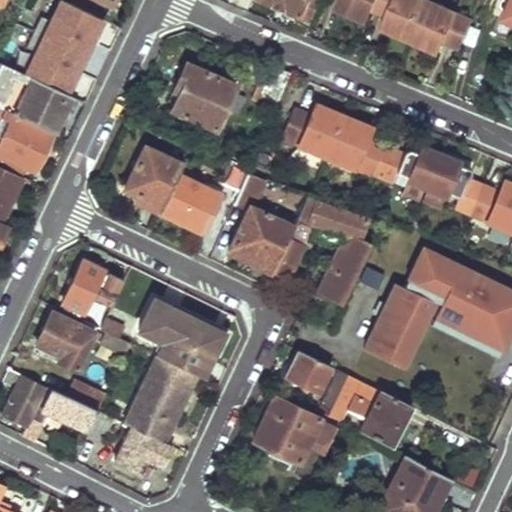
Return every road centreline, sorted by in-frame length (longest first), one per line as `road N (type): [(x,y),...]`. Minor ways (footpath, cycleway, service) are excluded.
road 1 (residential): [(179,511),(265,332),(251,297),(58,207)]
road 2 (residential): [(181,0),(511,140)]
road 3 (residential): [(58,207),(155,0)]
road 4 (residential): [(0,443),(141,511)]
road 5 (residential): [(0,332),(58,207)]
